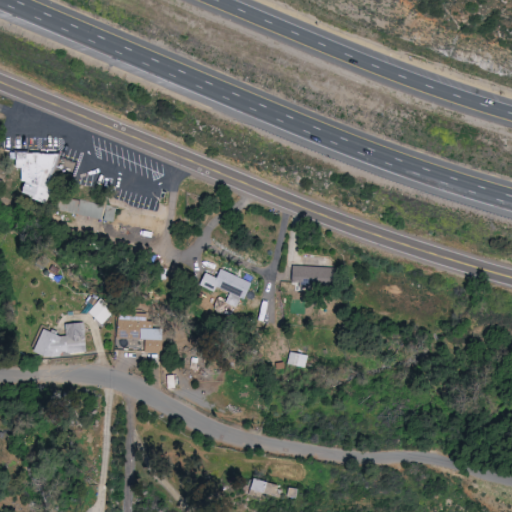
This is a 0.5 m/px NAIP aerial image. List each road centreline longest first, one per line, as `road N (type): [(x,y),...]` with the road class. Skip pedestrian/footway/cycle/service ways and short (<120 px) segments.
road 1 (secondary): [(0,81),(361,228),(511,278)]
road 2 (motorway): [(10,0),(309,127),(511,197)]
road 3 (residential): [(0,374),(115,382),(252,442),(431,458),(511,480)]
road 4 (motorway): [(511,111),(222,0)]
